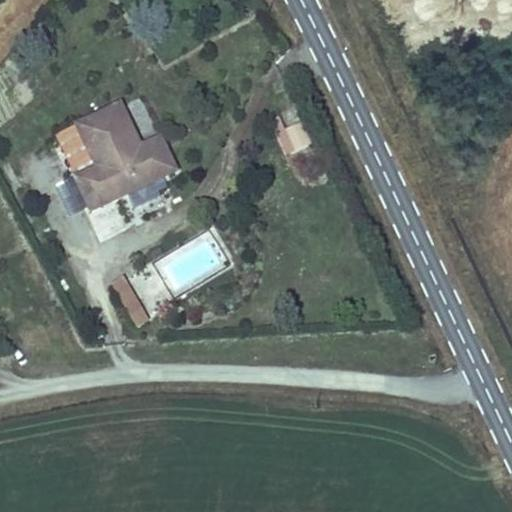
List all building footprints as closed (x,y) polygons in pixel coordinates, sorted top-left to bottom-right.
[(79,128),(98,170),(77,180),(93,214),(177,173),(166,150),(146,159),(142,150),(121,108),(79,128)] [(282,157),(312,145),(305,126),(275,138),(282,157)] [(98,170),(79,128),(57,138),(77,180),(98,170)] [(161,141),(142,150),(146,159),(166,150),(161,141)] [(149,321),(124,279),(114,286),(138,327),(149,321)]
